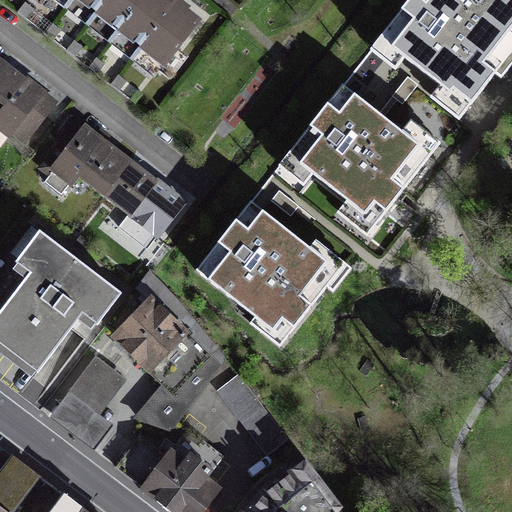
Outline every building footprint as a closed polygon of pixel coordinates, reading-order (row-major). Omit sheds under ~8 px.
[(180,0),(51,0),(154,80),(160,72),(171,82),(189,58),(180,51),(203,22),(189,11),(191,8),(180,0)] [(511,32),(473,0),(410,0),(371,51),(395,71),(405,60),(439,87),(430,99),(460,123),(495,75),(501,80),(511,65),(511,32)] [(511,0),(473,0),(511,32),(511,0)] [(13,137),(26,146),(60,102),(28,77),(27,79),(0,58),(0,131),(10,141),(13,137)] [(342,87),(288,155),(348,202),(339,214),(368,238),(440,144),(411,121),(401,134),(342,87)] [(99,131),(76,113),(36,162),(51,174),(44,183),(61,196),(69,187),(72,189),(80,179),(128,216),(118,229),(149,252),(157,240),(164,245),(192,205),(158,177),(156,180),(108,141),(112,137),(101,129),(99,131)] [(251,204),(197,272),(256,321),(251,325),(281,349),(345,264),(315,242),(309,250),(251,204)] [(29,275),(0,313),(0,355),(32,381),(83,316),(98,328),(123,294),(40,232),(15,265),(29,275)] [(147,300),(110,338),(163,386),(133,421),(171,432),(227,359),(189,311),(150,271),(135,290),(147,300)] [(97,356),(70,393),(100,416),(128,379),(97,356)] [(240,374),(217,392),(267,456),(290,440),(240,374)] [(100,416),(70,393),(52,418),(94,451),(113,426),(100,416)] [(139,434),(116,468),(171,511),(206,511),(223,490),(209,479),(225,457),(188,430),(177,446),(166,439),(159,449),(139,434)] [(87,511),(13,457),(0,474),(0,511),(87,511)] [(265,492),(249,511),(344,511),(306,461),(265,492)]
